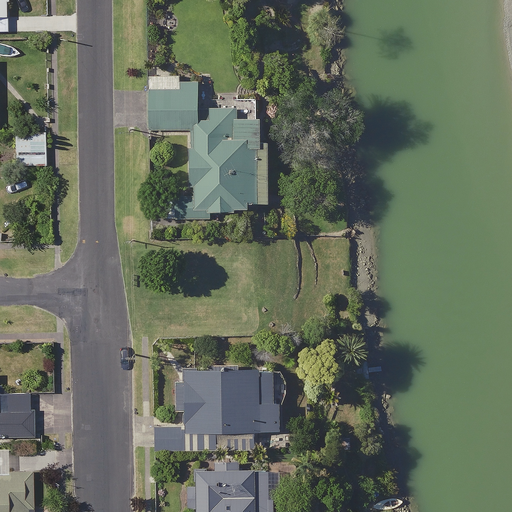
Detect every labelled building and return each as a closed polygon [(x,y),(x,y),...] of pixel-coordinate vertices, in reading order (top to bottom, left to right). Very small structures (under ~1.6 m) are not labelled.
[(153,74),(153,79),(151,132),(195,133),(194,197),(174,197),(173,225),(213,225),(213,214),(258,214),(258,197),(271,198),(272,151),(262,151),(262,127),(262,125),(258,125),(258,101),(240,101),(240,96),(215,95),(215,80),(180,80),(180,74),(153,74)] [(47,133),(16,132),(16,166),(46,167),(47,133)] [(189,373),(188,386),(176,386),(175,413),(187,414),(187,432),(257,434),(256,446),(292,447),(293,421),(283,421),(284,376),(189,373)] [(0,438),(34,440),(35,412),(29,412),(29,395),(0,393),(0,438)] [(0,511),(28,511),(28,509),(33,509),(34,474),(4,473),(4,456),(0,455),(0,511)] [(271,511),(271,471),(197,471),(197,490),(190,490),(190,508),(199,508),(198,511),(271,511)]
